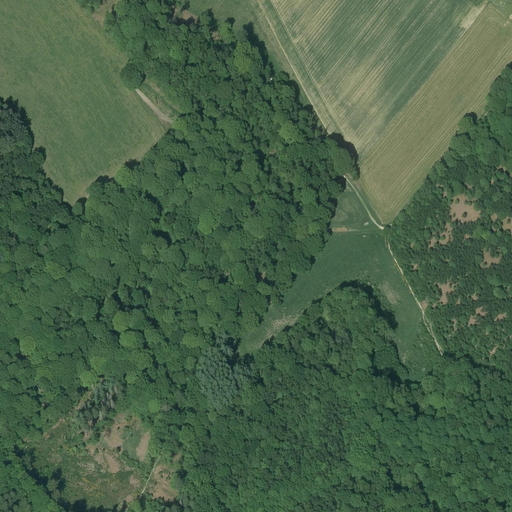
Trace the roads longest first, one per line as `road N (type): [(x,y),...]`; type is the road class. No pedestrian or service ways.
road 1 (track): [(339,164),(254,58),(244,56),(207,117),(201,180),(93,251)]
road 2 (unknown): [(193,382),(196,355),(234,301),(230,266),(23,282),(0,246)]
road 3 (track): [(511,85),(390,229)]
road 4 (track): [(93,251),(76,243),(31,180),(0,109)]
road 5 (track): [(93,251),(66,270),(0,361)]
